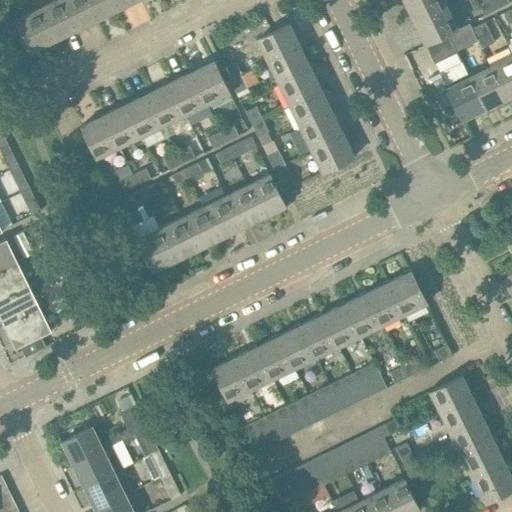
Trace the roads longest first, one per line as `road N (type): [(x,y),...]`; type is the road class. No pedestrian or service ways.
road 1 (residential): [(7,401),(432,195)]
road 2 (residential): [(432,195),(336,0)]
road 3 (residential): [(53,85),(236,0)]
road 4 (residential): [(511,354),(432,195)]
road 5 (residential): [(62,511),(7,401)]
